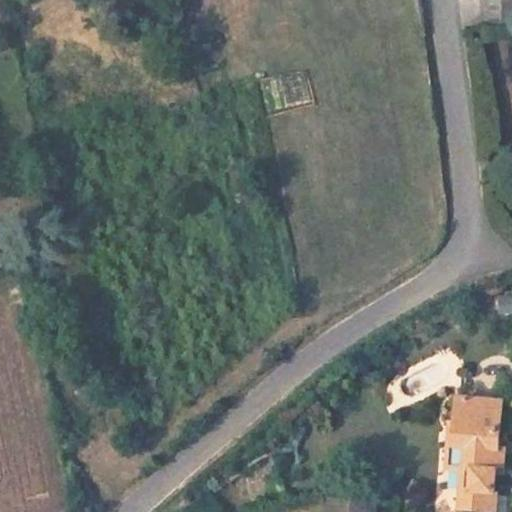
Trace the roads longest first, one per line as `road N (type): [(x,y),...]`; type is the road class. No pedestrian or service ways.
road 1 (unclassified): [(129,511),(268,390),(472,248)]
road 2 (unclassified): [(472,248),(439,0)]
